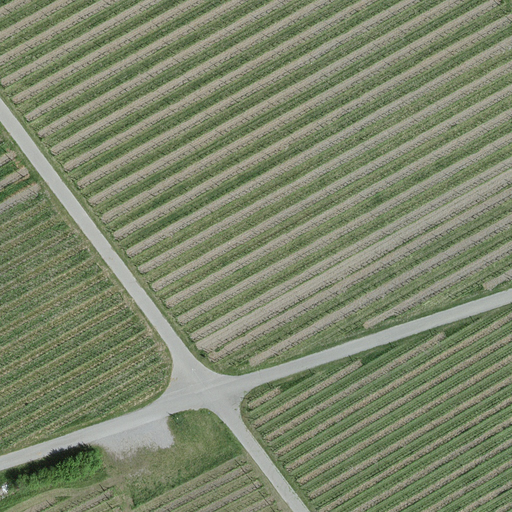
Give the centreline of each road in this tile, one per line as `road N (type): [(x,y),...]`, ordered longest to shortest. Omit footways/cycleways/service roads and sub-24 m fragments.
road 1 (track): [(0,109),(210,393)]
road 2 (track): [(210,393),(511,296)]
road 3 (track): [(210,393),(0,463)]
road 4 (track): [(210,393),(299,511)]
